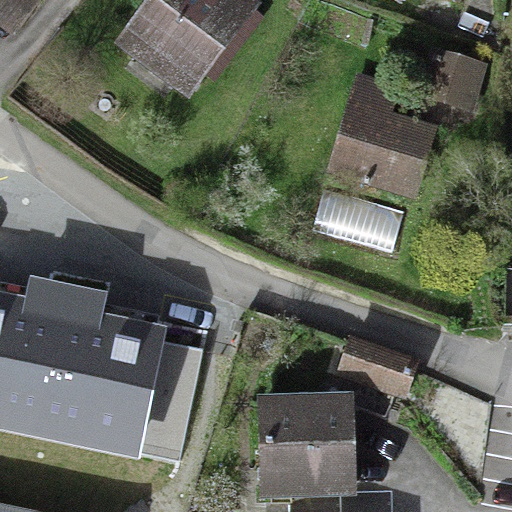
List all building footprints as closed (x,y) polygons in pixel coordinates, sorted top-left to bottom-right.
[(253,2),(249,0),(225,0),(219,8),(207,0),(155,0),(134,29),(198,76),(253,2)] [(480,69),(434,55),(422,96),(467,109),(480,69)] [(397,91),(357,78),(330,169),(398,189),(416,128),(388,119),(397,91)] [(159,348),(0,314),(0,436),(135,464),(159,348)] [(415,366),(351,344),(342,373),(405,394),(415,366)] [(265,495),(351,493),(349,402),(263,404),(265,495)]
